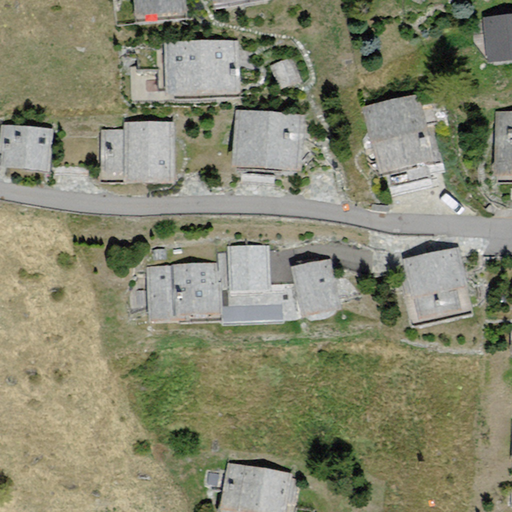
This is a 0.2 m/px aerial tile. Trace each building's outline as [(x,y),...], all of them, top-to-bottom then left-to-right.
[(171,0),(125,0),(126,19),(172,18),(171,0)] [(511,20),(476,23),(479,63),(511,60),(511,20)] [(222,47),(164,46),(164,97),(221,98),(222,47)] [(280,65),(262,70),(268,90),(286,85),(280,65)] [(417,110),(363,117),(370,177),(424,171),(417,110)] [(289,119),(227,117),(225,168),(287,171),(289,119)] [(511,118),(492,119),(491,183),(511,182),(511,118)] [(166,129),(120,125),(118,133),(94,131),(86,179),(157,181),(166,129)] [(40,132),(0,128),(0,169),(37,173),(40,132)] [(444,258),(394,267),(405,321),(454,312),(444,258)] [(319,266),(284,272),(290,312),(326,306),(319,266)] [(199,272),(136,272),(136,320),(199,319),(199,272)] [(511,280),(504,280),(501,315),(511,315),(511,327),(502,327),(497,354),(507,356),(505,382),(511,382),(511,280)] [(511,415),(506,416),(501,468),(508,468),(504,501),(511,501),(511,415)] [(288,511),(294,484),(222,470),(213,511),(288,511)]
